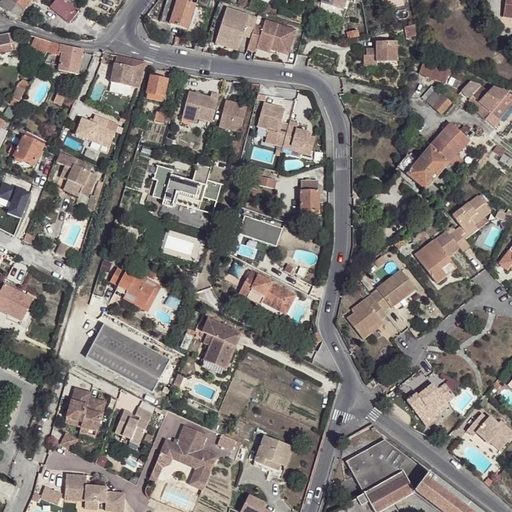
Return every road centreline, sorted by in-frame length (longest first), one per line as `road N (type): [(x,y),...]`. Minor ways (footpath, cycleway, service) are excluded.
road 1 (unclassified): [(350,384),(325,329),(342,235),(338,126),(324,90),(299,77),(112,43)]
road 2 (unclassified): [(366,402),(502,511)]
road 3 (unclassified): [(310,511),(350,384)]
